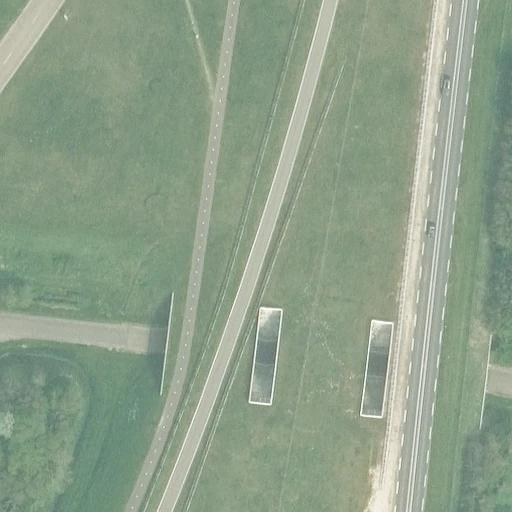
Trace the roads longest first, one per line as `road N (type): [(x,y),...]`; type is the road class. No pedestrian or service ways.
road 1 (primary): [(328,0),(238,312),(163,511)]
road 2 (primary): [(407,511),(462,0)]
road 3 (tertiary): [(484,381),(0,322)]
